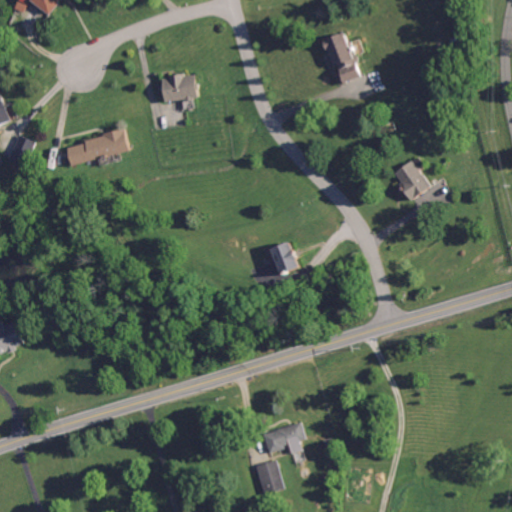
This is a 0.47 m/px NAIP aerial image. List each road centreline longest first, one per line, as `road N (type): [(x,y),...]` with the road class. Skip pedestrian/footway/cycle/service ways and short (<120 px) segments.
road 1 (secondary): [(511,288),(0,447)]
road 2 (residential): [(394,324),(354,217),(265,106),(237,0)]
road 3 (residential): [(237,0),(143,25),(74,70)]
road 4 (residential): [(511,5),(504,85),(511,127)]
